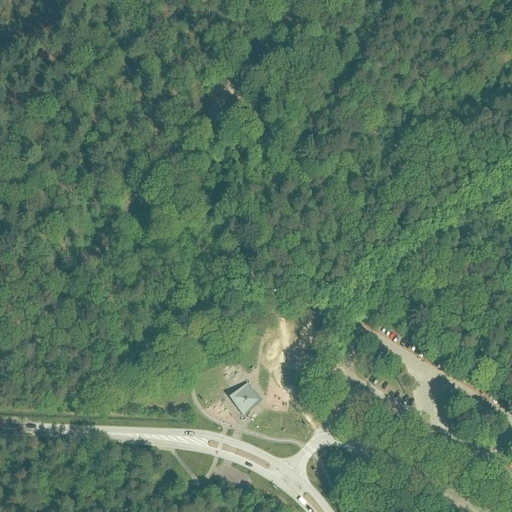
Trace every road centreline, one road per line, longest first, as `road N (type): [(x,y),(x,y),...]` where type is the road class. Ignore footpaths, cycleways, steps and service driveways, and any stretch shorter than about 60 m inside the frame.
road 1 (track): [(303,0),(31,336)]
road 2 (primary): [(328,511),(284,468),(241,446),(203,434),(111,434)]
road 3 (primary): [(111,434),(235,459),(309,511)]
